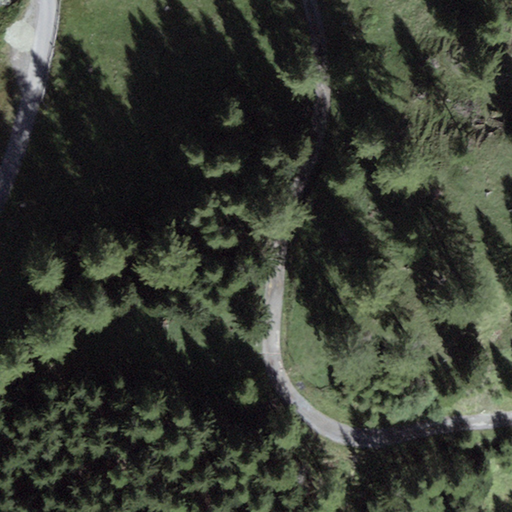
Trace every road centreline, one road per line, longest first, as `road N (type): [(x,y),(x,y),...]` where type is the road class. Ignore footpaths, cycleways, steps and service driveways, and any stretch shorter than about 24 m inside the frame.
road 1 (track): [(308,0),(322,56),(322,112),(280,241),(273,368),(299,407),(357,438),(511,417)]
road 2 (unclassified): [(0,192),(38,69),(47,0)]
